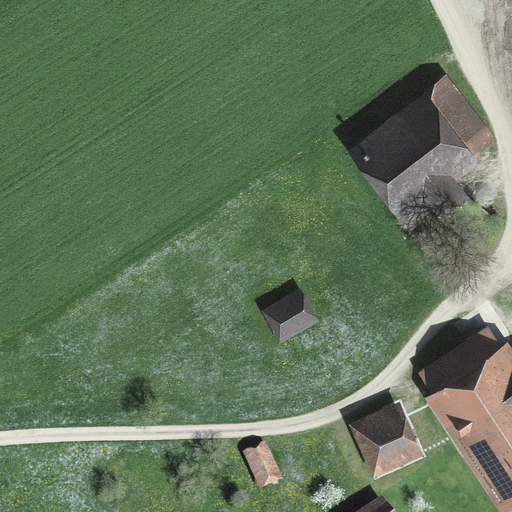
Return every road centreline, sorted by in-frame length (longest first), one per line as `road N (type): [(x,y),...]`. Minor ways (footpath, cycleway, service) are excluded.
road 1 (track): [(0,441),(265,434),(330,418),(367,400),(443,313),(511,268)]
road 2 (track): [(511,158),(435,0)]
